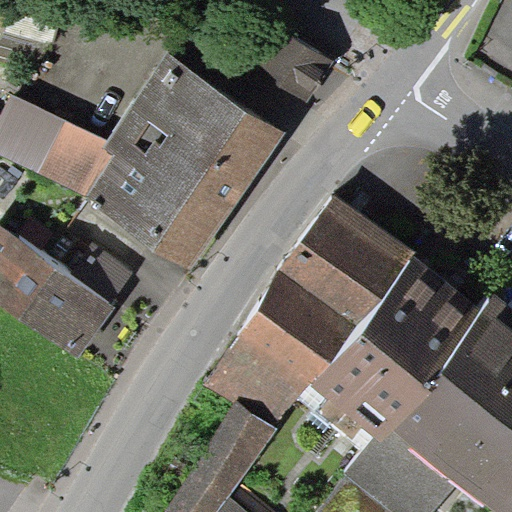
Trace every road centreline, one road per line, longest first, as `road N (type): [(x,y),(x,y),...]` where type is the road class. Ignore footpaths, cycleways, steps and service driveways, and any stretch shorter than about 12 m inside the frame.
road 1 (tertiary): [(388,71),(328,142),(218,301),(92,511)]
road 2 (residential): [(388,71),(511,155)]
road 3 (residential): [(388,71),(276,0)]
